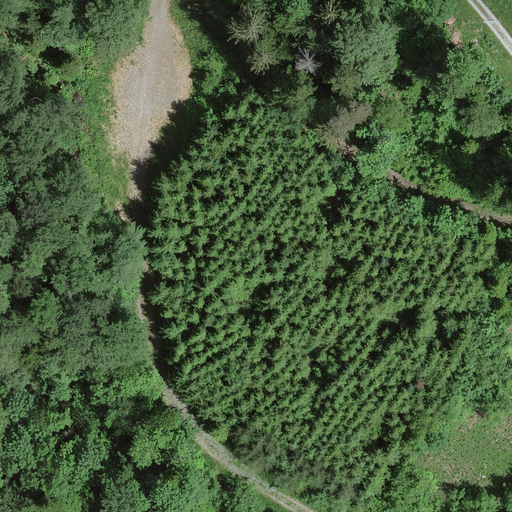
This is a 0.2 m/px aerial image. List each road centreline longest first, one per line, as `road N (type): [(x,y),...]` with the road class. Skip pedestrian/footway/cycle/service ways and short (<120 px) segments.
road 1 (track): [(203,433),(161,377),(145,308),(134,169),(165,0)]
road 2 (track): [(511,221),(378,164),(178,0)]
road 3 (track): [(203,433),(305,511)]
